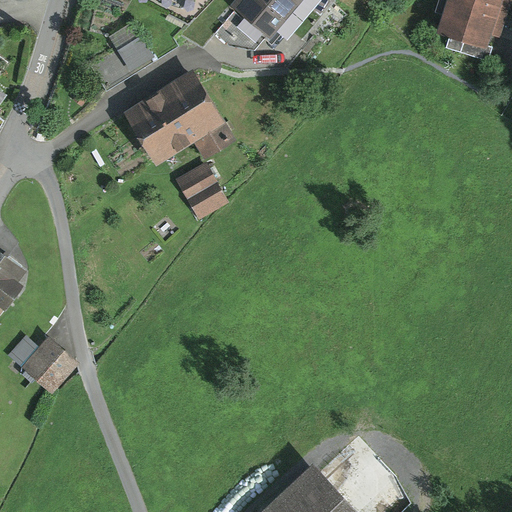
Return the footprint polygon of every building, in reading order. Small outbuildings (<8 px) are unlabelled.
[(242,0),(235,8),(268,37),(300,0),(242,0)] [(496,13),(455,0),(452,0),(442,31),(485,45),(496,13)] [(499,0),(455,0),(496,13),(499,0)] [(191,79),(129,118),(156,161),(195,137),(206,156),(230,141),(191,79)] [(212,163),(181,178),(197,210),(228,195),(212,163)] [(35,266),(0,243),(0,305),(7,310),(35,266)] [(79,357),(49,332),(39,344),(26,334),(10,354),(22,364),(52,389),(79,357)] [(365,511),(324,468),(276,511),(365,511)]
